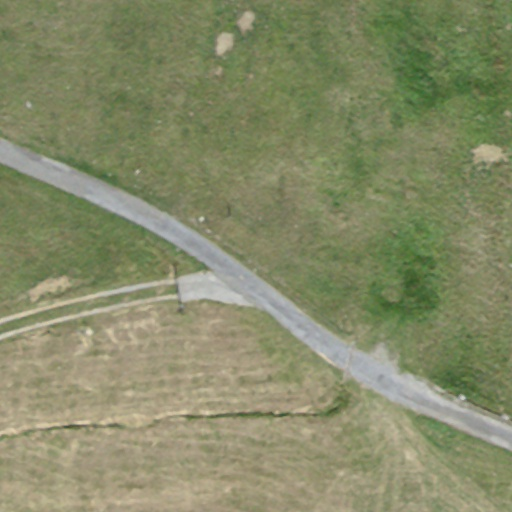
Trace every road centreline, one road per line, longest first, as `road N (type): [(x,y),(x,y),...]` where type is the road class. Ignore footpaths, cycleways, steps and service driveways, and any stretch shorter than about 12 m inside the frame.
road 1 (track): [(476,511),(370,413),(380,394),(221,266),(80,189),(0,160)]
road 2 (track): [(0,337),(144,303),(214,299),(236,279)]
road 3 (unclassified): [(380,394),(511,449)]
